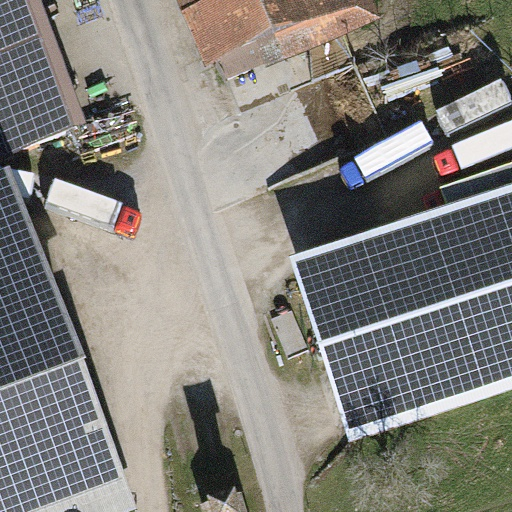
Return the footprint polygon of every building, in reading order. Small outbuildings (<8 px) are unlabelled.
[(0,0),(0,168),(90,135),(39,0),(0,0)] [(168,0),(209,96),(378,25),(367,0),(168,0)] [(386,227),(511,193),(511,167),(379,203),(386,227)] [(0,511),(135,511),(7,177),(0,179),(0,511)] [(511,199),(290,270),(348,454),(511,401),(511,199)] [(200,509),(200,511),(246,511),(242,497),(200,509)]
